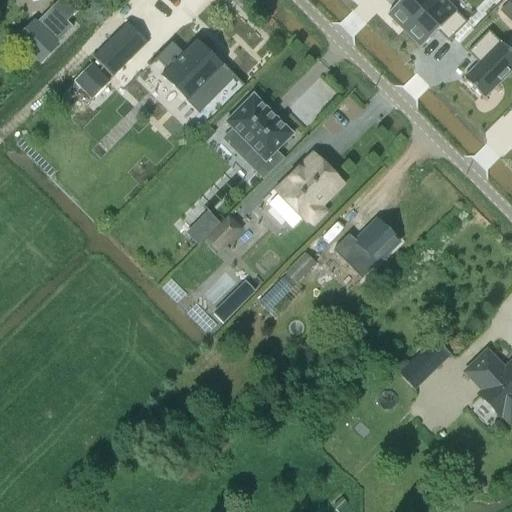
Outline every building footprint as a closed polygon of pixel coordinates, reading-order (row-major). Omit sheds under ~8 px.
[(401,0),(387,15),(403,32),(435,0),(401,0)] [(442,0),(435,0),(403,32),(420,49),(437,32),(447,43),(466,24),(442,0)] [(37,24),(56,44),(72,28),(53,9),(37,24)] [(34,21),(14,41),(40,66),(59,47),(56,44),(37,24),(34,21)] [(124,28),(90,62),(111,82),(145,48),(124,28)] [(478,65),(463,80),(483,100),(511,71),(511,55),(488,32),(467,53),(478,65)] [(171,44),(155,60),(166,70),(160,77),(198,114),(235,77),(224,66),(222,68),(196,42),(183,55),(171,44)] [(221,140),(262,182),(284,160),(276,152),(292,136),(253,96),(224,124),(231,131),(221,140)] [(307,162),(277,192),(306,221),(307,219),(313,225),(325,213),(319,208),(342,185),(321,164),(314,156),(307,162)] [(208,241),(219,252),(240,231),(229,220),(208,241)] [(348,236),(332,252),(361,281),(377,265),(399,243),(381,224),(373,232),(369,228),(355,243),(348,236)] [(246,283),(213,315),(223,325),(255,292),(246,283)] [(303,325),(296,318),(279,336),(286,342),(303,325)] [(397,375),(414,392),(450,356),(434,339),(397,375)] [(511,363),(504,372),(486,354),(466,373),(484,391),(479,396),(500,416),(503,413),(510,415),(511,414),(511,363)]
